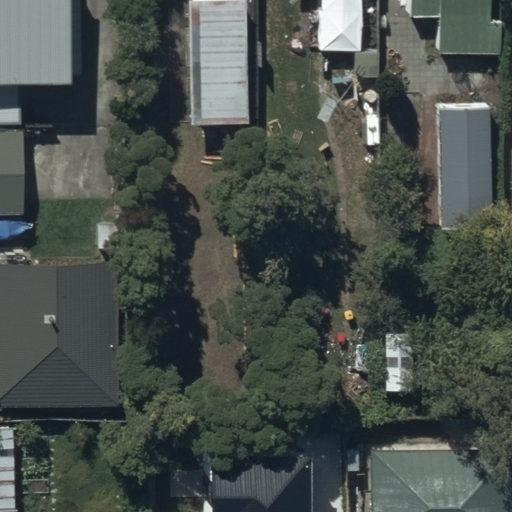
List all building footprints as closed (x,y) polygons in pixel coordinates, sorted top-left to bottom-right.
[(0,0),(0,119),(13,119),(12,73),(81,72),(79,0),(0,0)] [(239,0),(180,0),(180,110),(239,110),(239,0)] [(407,0),(408,14),(435,14),(435,52),(498,51),(497,19),(485,19),(484,0),(407,0)] [(486,102),(435,103),(438,225),(489,224),(486,102)] [(19,128),(0,128),(0,209),(19,209),(19,128)] [(116,258),(0,258),(0,399),(117,399),(116,258)] [(187,511),(314,511),(313,421),(186,422),(187,511)] [(0,506),(12,507),(10,424),(0,423),(0,506)] [(126,423),(41,423),(41,481),(126,481),(126,423)] [(508,511),(507,459),(368,461),(368,511),(508,511)]
